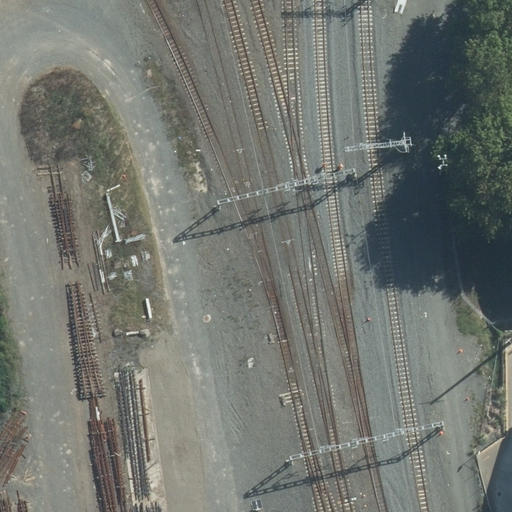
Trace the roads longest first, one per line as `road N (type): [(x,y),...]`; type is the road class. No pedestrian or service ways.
road 1 (track): [(192,511),(157,188),(135,104),(95,52),(54,31),(22,33),(0,50)]
road 2 (track): [(0,143),(41,289),(75,511)]
